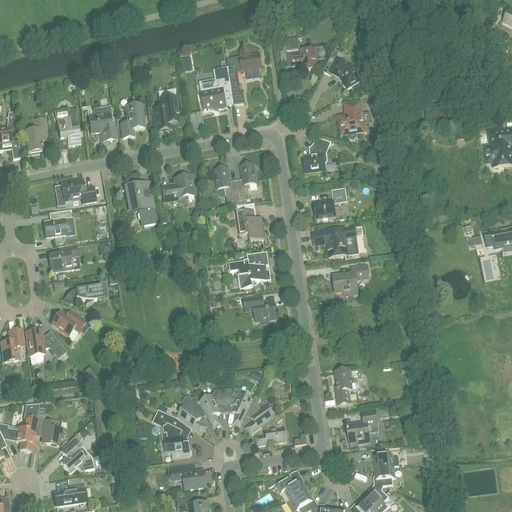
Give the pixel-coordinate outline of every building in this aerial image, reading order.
[(511,13),(508,12),(503,22),(511,27),(511,13)] [(486,45),(495,50),(502,37),(493,32),(486,45)] [(289,68),(295,68),(301,67),(302,73),(317,70),(314,50),(300,52),(299,50),(300,50),(299,46),(298,39),(285,41),(289,68)] [(336,48),(330,58),(323,72),(331,77),(332,74),(340,78),(347,89),(361,81),(351,66),(339,59),(343,52),(336,48)] [(227,75),(231,90),(233,107),(244,105),(243,93),(240,93),(237,73),(259,70),(259,69),(262,69),(260,55),(259,55),(259,56),(251,57),(251,56),(251,55),(250,54),(250,53),(249,52),(248,51),(247,51),(246,51),(245,51),(244,51),(243,51),(242,51),(241,52),(240,53),(239,54),(239,55),(239,56),(239,57),(239,58),(239,59),(238,59),(239,62),(226,64),(227,70),(227,75)] [(223,92),(231,90),(227,75),(227,70),(214,73),(216,82),(199,85),(201,94),(200,94),(203,111),(217,109),(217,110),(226,109),(223,92)] [(170,125),(179,123),(175,98),(159,100),(160,109),(153,110),(156,132),(171,130),(170,125)] [(343,133),(348,132),(349,138),(350,139),(352,140),(354,140),(355,139),(356,137),(355,134),(364,132),(360,103),(348,105),(350,116),(339,117),(340,127),(342,127),(343,133)] [(133,131),(145,129),(141,105),(125,108),(127,125),(120,126),(122,140),(134,138),(133,131)] [(54,113),(57,123),(58,132),(52,133),(54,143),(67,141),(68,149),(80,147),(77,123),(77,110),(69,110),(68,108),(54,113)] [(117,141),(114,123),(113,123),(112,123),(110,110),(95,112),(96,117),(94,117),(89,118),(88,118),(91,135),(100,134),(102,144),(117,141)] [(20,161),(14,114),(8,115),(7,123),(8,129),(0,129),(0,153),(2,153),(2,147),(6,146),(6,144),(10,144),(12,162),(20,161)] [(40,134),(47,132),(45,120),(33,122),(34,132),(25,133),(28,154),(42,152),(40,134)] [(492,165),(493,169),(511,166),(511,146),(511,143),(511,142),(511,130),(488,133),(490,147),(484,148),(486,166),(492,165)] [(327,155),(331,144),(318,139),(312,157),(303,158),(305,174),(325,171),(324,164),(326,164),(327,163),(327,155)] [(63,153),(63,164),(72,163),(72,152),(63,153)] [(242,181),(236,182),(239,206),(247,205),(246,201),(249,201),(248,191),(250,190),(249,186),(256,185),(254,166),(240,168),(242,181)] [(239,206),(236,182),(230,183),(228,170),(214,172),(217,190),(225,189),(226,200),(228,200),(229,207),(239,206)] [(186,198),(193,197),(191,177),(174,179),(175,186),(162,188),(164,203),(185,200),(186,198)] [(82,181),(75,182),(75,184),(54,188),(55,192),(57,198),(63,197),(65,208),(64,202),(81,199),(82,206),(96,203),(93,188),(84,190),(82,181)] [(141,228),(156,225),(149,186),(143,187),(142,186),(130,188),(130,190),(126,191),(130,213),(138,212),(141,228)] [(347,203),(346,198),(348,197),(347,190),(345,190),(345,189),(331,191),(332,201),(313,204),(316,222),(335,219),(333,205),(347,203)] [(250,243),(265,241),(261,218),(254,219),(253,211),(242,213),(242,207),(252,205),(234,208),(239,237),(248,236),(250,243)] [(70,212),(51,215),(52,222),(44,223),(46,239),(66,236),(65,228),(71,227),(70,220),(71,220),(70,215),(70,212)] [(312,235),(313,241),(314,249),(327,247),(328,259),(358,255),(355,238),(364,236),(362,228),(343,231),(343,230),(325,233),(312,235)] [(495,251),(502,249),(504,249),(504,247),(507,246),(507,248),(509,247),(509,246),(511,245),(511,246),(511,229),(509,230),(509,232),(501,234),(501,232),(484,235),(487,249),(494,247),(495,251)] [(75,247),(59,249),(60,256),(49,257),(51,274),(71,272),(69,260),(77,258),(75,247)] [(256,255),(246,256),(247,261),(228,264),(230,274),(238,273),(241,289),(252,287),(251,284),(258,283),(261,285),(263,282),(270,281),(268,266),(257,267),(256,255)] [(355,282),(368,280),(366,266),(349,268),(350,276),(332,278),(334,294),(344,292),(344,297),(357,295),(355,282)] [(108,299),(106,286),(102,286),(87,289),(87,285),(81,286),(82,289),(76,290),(71,292),(68,294),(63,301),(76,305),(78,300),(80,301),(86,302),(86,306),(93,303),(97,302),(97,301),(108,299)] [(269,321),(276,320),(273,302),(263,304),(262,297),(243,300),(245,313),(253,312),(255,323),(259,322),(260,325),(270,324),(269,321)] [(86,323),(76,315),(70,312),(66,317),(60,313),(51,325),(61,332),(60,333),(68,338),(74,330),(79,333),(86,323)] [(21,331),(14,332),(8,332),(9,342),(1,343),(4,363),(19,361),(17,348),(24,347),(21,331)] [(41,331),(26,333),(29,358),(45,355),(41,331)] [(486,378),(509,379),(510,340),(490,340),(490,347),(487,347),(486,378)] [(67,353),(58,342),(49,349),(58,360),(67,353)] [(350,381),(349,371),(334,373),(337,391),(335,391),(337,407),(350,405),(348,392),(352,391),(352,390),(356,390),(358,386),(357,383),(354,380),(350,381)] [(262,377),(255,373),(254,373),(253,374),(251,379),(259,383),(262,377)] [(235,388),(232,390),(225,390),(226,405),(231,405),(235,406),(232,413),(237,415),(233,425),(240,428),(247,413),(253,401),(252,401),(242,396),(242,395),(240,391),(235,388)] [(201,407),(213,429),(221,425),(215,416),(221,413),(217,407),(221,405),(226,405),(225,390),(219,390),(219,399),(214,401),(211,396),(199,403),(201,407)] [(199,403),(196,397),(191,399),(189,398),(187,397),(185,398),(182,402),(182,404),(183,406),(185,407),(177,418),(201,435),(206,429),(197,422),(201,418),(194,413),(195,410),(201,407),(199,403)] [(247,413),(252,416),(253,417),(251,418),(254,423),(246,429),(251,436),(269,423),(268,423),(275,418),(267,407),(261,411),(257,405),(260,399),(254,397),(252,401),(253,401),(247,413)] [(25,413),(22,430),(17,429),(14,442),(21,443),(19,451),(31,453),(34,432),(35,427),(38,415),(39,406),(35,406),(33,414),(25,413)] [(38,415),(35,427),(42,428),(41,436),(43,436),(42,444),(58,447),(59,439),(62,439),(63,430),(55,429),(56,424),(44,422),(46,408),(39,406),(38,415)] [(369,435),(378,434),(375,412),(361,414),(363,423),(346,426),(349,444),(357,443),(358,445),(370,443),(369,435)] [(282,420),(279,415),(275,418),(268,423),(269,423),(272,428),(273,431),(265,432),(266,438),(256,439),(257,447),(286,443),(284,429),(278,430),(277,424),(282,420)] [(173,459),(190,457),(189,444),(183,445),(182,438),(180,439),(180,436),(185,426),(177,420),(169,416),(163,428),(163,434),(167,433),(168,440),(165,441),(167,454),(172,453),(173,459)] [(87,435),(85,443),(92,444),(94,436),(87,435)] [(79,439),(76,436),(59,452),(66,459),(60,464),(69,475),(76,469),(80,473),(94,471),(92,460),(76,442),(79,439)] [(373,458),(374,469),(394,467),(399,467),(398,458),(393,458),(392,456),(390,456),(389,449),(379,451),(380,457),(373,458)] [(395,479),(394,467),(374,469),(375,481),(382,480),(383,487),(393,486),(392,479),(395,479)] [(186,491),(206,488),(204,473),(196,474),(195,468),(171,471),(173,482),(184,480),(186,491)] [(286,504),(307,492),(301,482),(295,485),(290,478),(275,488),(279,495),(284,492),(289,502),(286,504)] [(56,508),(85,504),(83,484),(67,486),(68,492),(54,494),(56,508)] [(371,491),(363,499),(375,511),(384,511),(388,508),(383,503),(388,498),(381,491),(376,496),(371,491)] [(307,492),(286,504),(290,511),(295,511),(298,511),(299,511),(309,511),(310,511),(307,506),(313,502),(307,492)] [(209,511),(209,508),(208,505),(201,506),(200,499),(177,502),(178,511),(209,511)] [(375,511),(363,499),(354,507),(358,511),(375,511)]
